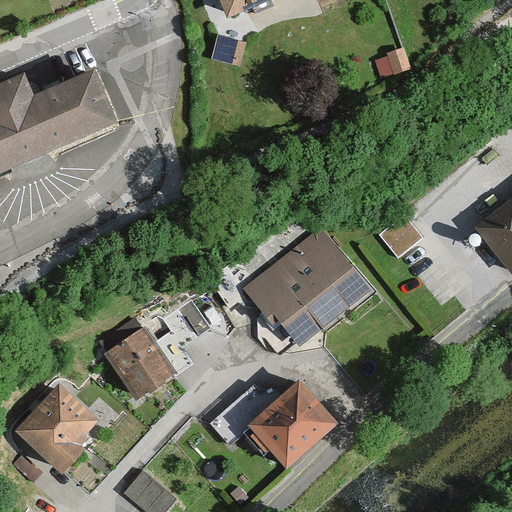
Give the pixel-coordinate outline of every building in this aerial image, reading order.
[(294,0),(218,0),(229,28),(295,1),(294,0)] [(405,46),(376,57),(384,75),(412,64),(405,46)] [(0,183),(115,133),(91,79),(33,105),(30,97),(23,82),(0,92),(0,183)] [(511,207),(477,235),(511,279),(511,207)] [(405,211),(382,231),(402,255),(425,234),(405,211)] [(375,299),(320,229),(242,290),(274,331),(283,324),(306,353),(375,299)] [(182,380),(145,330),(108,357),(145,408),(182,380)] [(340,422),(304,380),(251,426),(287,468),(340,422)] [(112,434),(64,391),(22,437),(71,480),(112,434)] [(214,422),(230,438),(250,420),(247,417),(257,408),(244,394),(214,422)]
